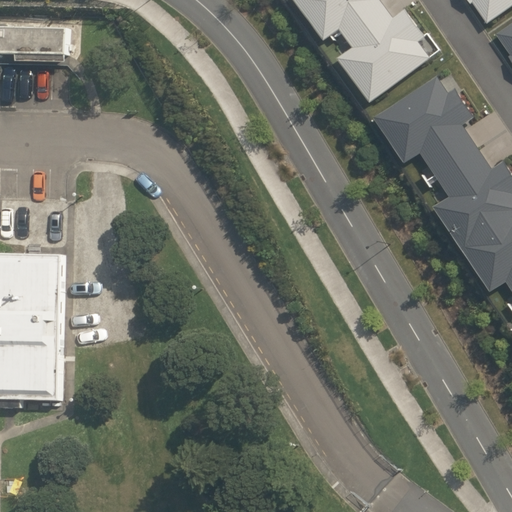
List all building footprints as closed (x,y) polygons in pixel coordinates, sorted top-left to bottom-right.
[(298,0),(326,38),(341,27),(354,44),(340,55),(372,101),(433,54),(420,38),(427,33),(407,6),(395,14),(384,0),(298,0)] [(511,0),(471,0),(474,4),(476,3),(490,23),(511,7),(511,0)] [(511,25),(499,34),(511,53),(511,55),(511,56),(511,25)] [(72,28),(0,27),(0,54),(21,55),(20,62),(70,63),(70,56),(71,56),(72,28)] [(450,89),(439,72),(376,115),(407,161),(422,151),(450,193),(435,203),(493,288),(508,278),(511,283),(511,165),(506,156),(495,164),(467,122),(478,114),(458,84),(450,89)] [(0,511),(0,408),(24,409),(24,401),(64,402),(67,255),(0,254),(0,238),(5,217),(0,216),(0,511)]
